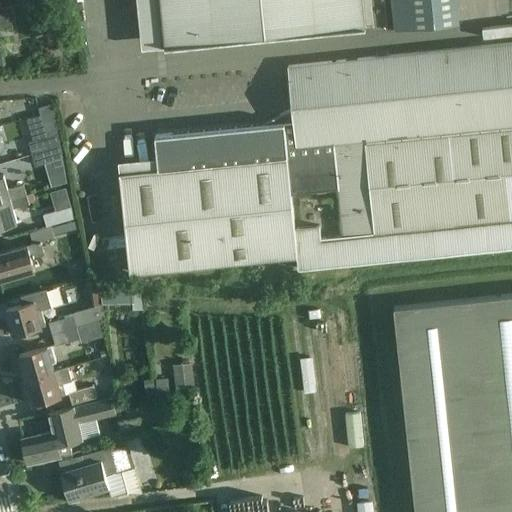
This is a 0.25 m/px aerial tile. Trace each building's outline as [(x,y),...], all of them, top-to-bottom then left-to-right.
[(365,26),(362,0),(160,0),(165,45),(365,26)] [(391,0),(393,13),(456,7),(455,0),(391,0)] [(395,29),(458,22),(456,7),(393,13),(395,29)] [(10,13),(0,14),(0,27),(12,25),(10,13)] [(342,235),(344,263),(511,245),(511,42),(325,61),(338,189),(342,235)] [(292,193),(338,189),(325,61),(287,65),(292,109),(262,123),(263,124),(154,135),(158,168),(119,172),(130,271),(297,254),(298,268),(344,263),(342,235),(321,237),(320,225),(295,227),(292,193)] [(28,143),(31,154),(59,146),(51,104),(38,108),(46,137),(28,143)] [(93,139),(98,160),(106,158),(102,137),(93,139)] [(34,165),(61,158),(59,146),(31,154),(34,165)] [(109,167),(110,216),(120,215),(119,167),(109,167)] [(24,183),(7,188),(3,175),(0,175),(0,201),(33,192),(33,191),(27,193),(24,183)] [(0,226),(17,222),(13,208),(30,203),(29,202),(35,200),(33,192),(0,201),(0,226)] [(45,225),(72,218),(70,206),(42,215),(45,225)] [(66,222),(51,227),(53,235),(68,230),(66,222)] [(53,236),(53,235),(51,227),(50,225),(29,231),(32,243),(0,252),(0,279),(34,269),(30,257),(44,253),(40,240),(53,236)] [(124,228),(100,231),(102,243),(125,240),(124,228)] [(102,303),(133,302),(132,287),(100,287),(102,303)] [(159,288),(142,289),(144,304),(160,302),(159,288)] [(45,324),(40,309),(50,306),(45,289),(19,296),(22,304),(6,309),(13,333),(45,324)] [(511,511),(511,292),(394,306),(415,511),(511,511)] [(49,322),(52,333),(104,318),(102,303),(64,314),(65,317),(49,322)] [(55,344),(79,337),(76,326),(52,333),(55,344)] [(25,378),(54,370),(51,362),(55,361),(51,345),(19,354),(25,378)] [(172,364),(175,388),(195,386),(192,361),(172,364)] [(93,385),(77,390),(74,378),(72,379),(68,366),(54,370),(25,378),(33,402),(64,393),(65,394),(69,392),(72,403),(96,396),(93,385)] [(153,377),(145,378),(147,389),(155,388),(153,377)] [(156,378),(158,391),(170,390),(168,377),(156,378)] [(59,455),(56,443),(81,437),(78,421),(115,412),(112,397),(73,406),(49,411),(53,430),(23,437),(29,461),(59,455)] [(191,416),(175,424),(182,438),(198,430),(191,416)] [(121,426),(110,428),(113,439),(123,436),(122,430),(121,426)] [(60,470),(67,498),(107,487),(110,497),(127,492),(121,471),(131,468),(125,445),(111,449),(110,446),(82,454),(84,463),(60,470)] [(234,511),(270,511),(270,496),(234,497),(234,511)]
